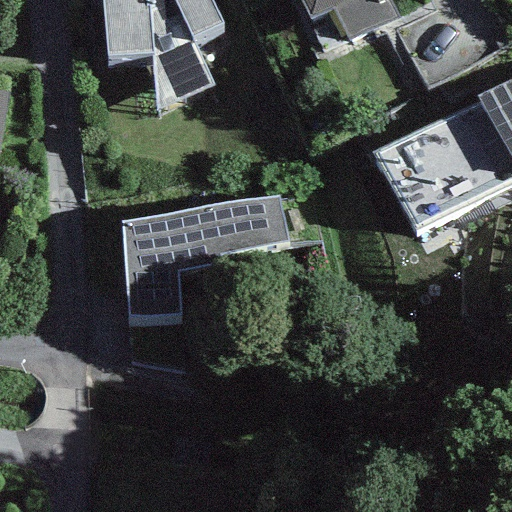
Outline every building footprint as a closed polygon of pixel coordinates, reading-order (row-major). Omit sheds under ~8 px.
[(122,0),(101,2),(107,66),(152,62),(158,118),(215,91),(192,46),(223,32),(207,0),(122,0)] [(386,0),(296,0),(311,26),(332,16),(349,46),(398,20),(386,0)] [(511,182),(511,84),(374,159),(416,235),(511,182)] [(0,147),(9,98),(0,96),(0,147)] [(279,201),(123,231),(126,324),(182,324),(177,279),(222,272),(219,261),(292,249),(279,201)]
